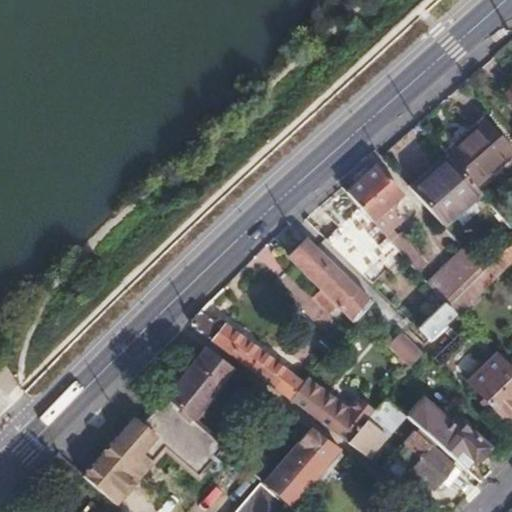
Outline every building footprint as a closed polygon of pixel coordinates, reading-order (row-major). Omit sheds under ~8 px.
[(485,122),(445,154),(449,160),(473,186),(511,152),(485,122)] [(449,160),(412,191),(441,225),(479,193),(473,186),(449,160)] [(376,167),(346,194),(363,214),(370,222),(401,195),(376,167)] [(363,214),(329,245),(340,255),(360,274),(392,246),(370,222),(363,214)] [(370,302),(307,240),(289,257),(318,287),(337,306),(353,322),(370,302)] [(511,242),(482,272),(468,286),(477,295),(511,260),(511,242)] [(466,253),(431,289),(444,304),(447,307),(468,286),(482,272),(466,253)] [(447,307),(455,316),(456,316),(477,295),(468,286),(447,307)] [(337,306),(318,287),(310,297),(327,315),(337,306)] [(444,304),(419,329),(430,340),(455,316),(447,307),(444,304)] [(221,329),(197,311),(190,319),(190,325),(242,364),(288,399),(302,383),(225,325),(221,329)] [(422,354),(409,339),(402,333),(387,347),(408,370),(422,354)] [(132,419),(82,477),(114,505),(164,449),(198,477),(223,449),(192,421),(232,370),(204,349),(141,426),(132,419)] [(511,409),(511,374),(494,356),(465,384),(500,420),(511,409)] [(302,383),(288,399),(347,443),(365,421),(372,413),(355,400),(345,411),(304,380),(302,383)] [(365,421),(347,443),(365,456),(399,412),(384,398),(372,413),(365,421)] [(421,400),(405,417),(465,472),(486,449),(454,420),(449,425),(421,400)] [(340,452),(309,428),(262,484),(291,509),(340,452)] [(412,434),(402,444),(419,460),(410,470),(433,491),(440,483),(444,486),(457,472),(412,434)] [(235,511),(287,511),(288,511),(258,485),(235,511)]
